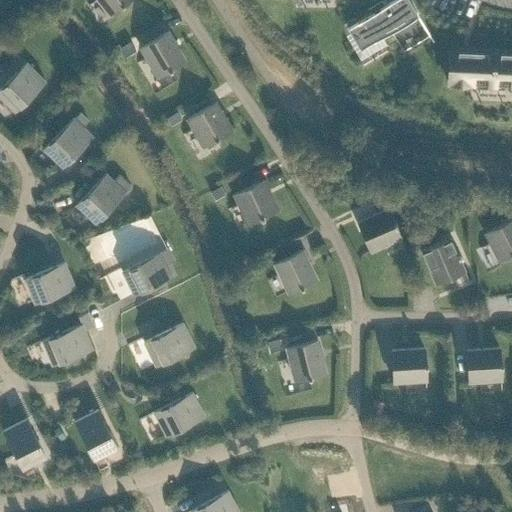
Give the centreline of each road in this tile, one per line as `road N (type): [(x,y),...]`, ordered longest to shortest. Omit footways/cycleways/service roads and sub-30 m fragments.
road 1 (residential): [(358,320),(326,218),(180,0)]
road 2 (residential): [(152,479),(297,430),(349,432)]
road 3 (residential): [(10,387),(75,384),(106,370),(113,311)]
road 4 (residential): [(0,510),(152,479)]
road 5 (residential): [(358,320),(432,323),(511,313)]
road 6 (residential): [(0,139),(22,160),(29,197),(0,275)]
